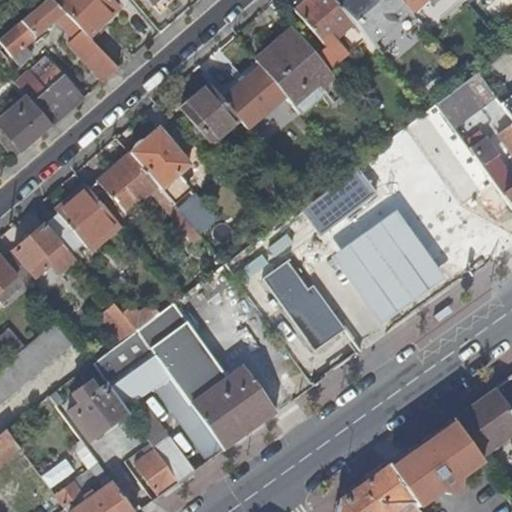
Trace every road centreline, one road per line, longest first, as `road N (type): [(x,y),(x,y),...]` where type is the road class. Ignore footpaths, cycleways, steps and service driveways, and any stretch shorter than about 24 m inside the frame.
road 1 (residential): [(0,202),(237,0)]
road 2 (primary): [(511,310),(263,484)]
road 3 (unknown): [(454,222),(387,195),(322,236),(311,249),(313,264),(346,305)]
road 4 (unknown): [(373,343),(509,263)]
